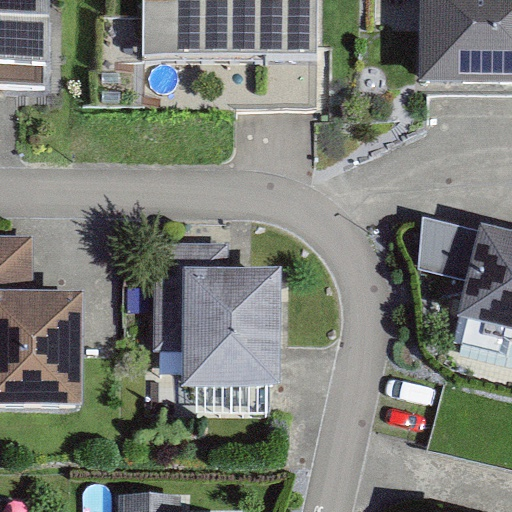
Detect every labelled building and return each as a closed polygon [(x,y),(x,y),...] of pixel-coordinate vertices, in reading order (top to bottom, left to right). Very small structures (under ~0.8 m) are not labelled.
[(0,0),(0,91),(49,92),(50,0),(0,0)] [(146,12),(145,71),(320,73),(320,0),(179,0),(179,12),(146,12)] [(511,94),(511,0),(426,0),(425,93),(511,94)] [(278,412),(283,284),(232,282),(233,243),(161,240),(157,341),(185,342),(182,409),(278,412)] [(511,256),(476,247),(456,326),(511,340),(511,256)] [(0,419),(84,421),(86,317),(31,317),(32,249),(0,248),(0,419)] [(511,402),(449,388),(434,456),(511,473),(511,402)]
